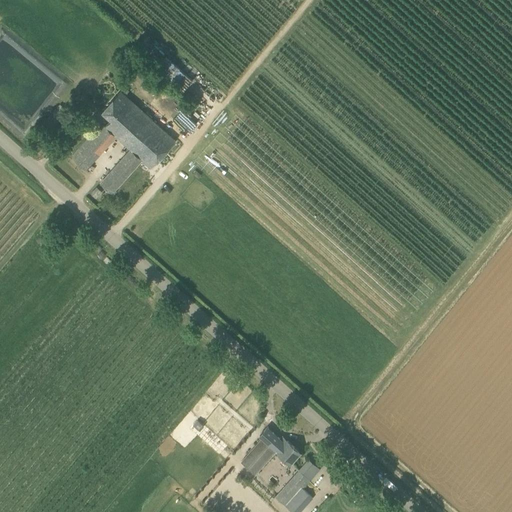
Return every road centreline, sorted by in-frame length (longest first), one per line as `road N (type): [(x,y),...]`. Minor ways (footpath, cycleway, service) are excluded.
road 1 (unclassified): [(420,511),(109,236)]
road 2 (unclassified): [(109,236),(310,0)]
road 3 (unclassified): [(109,236),(0,141)]
